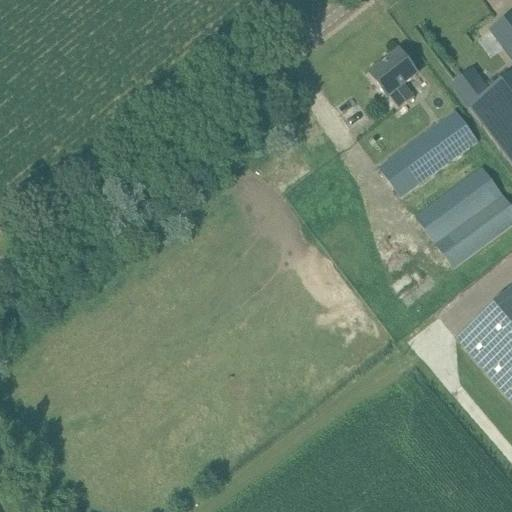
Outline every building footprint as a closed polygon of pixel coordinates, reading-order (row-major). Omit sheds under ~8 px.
[(474,68),(451,85),(511,166),(511,23),(496,36),(511,57),(511,78),(493,93),(474,68)] [(370,75),(387,98),(389,96),(399,110),(414,99),(403,86),(417,75),(399,52),(370,75)] [(401,200),(477,143),(455,113),(378,170),(401,200)] [(511,228),(511,209),(482,169),(415,219),(454,272),(511,228)] [(511,399),(511,289),(459,335),(511,399)]
